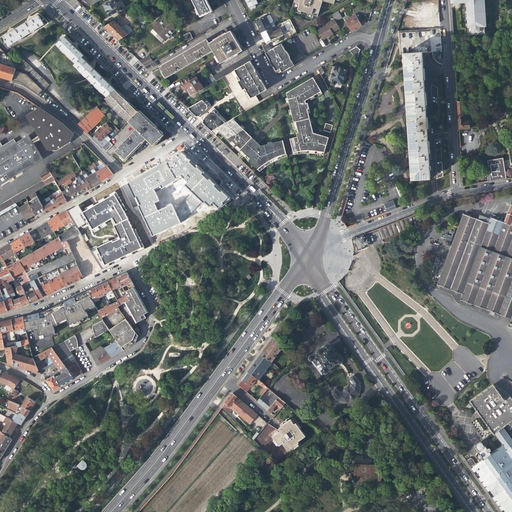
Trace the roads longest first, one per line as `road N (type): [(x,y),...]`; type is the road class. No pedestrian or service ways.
road 1 (residential): [(0,318),(129,262),(153,312),(135,348),(51,397)]
road 2 (primary): [(109,511),(307,252)]
road 3 (primary): [(487,511),(307,252)]
road 4 (primary): [(307,252),(321,292),(475,511)]
road 5 (primary): [(375,43),(327,210),(307,252)]
road 6 (residential): [(231,0),(273,86),(348,39),(375,43)]
road 7 (residential): [(455,191),(443,0)]
road 8 (secondary): [(189,131),(54,0)]
road 9 (secondary): [(307,252),(189,131)]
road 10 (residential): [(307,252),(455,191)]
road 11 (residential): [(0,82),(67,120),(121,173)]
road 12 (residential): [(121,173),(0,243)]
